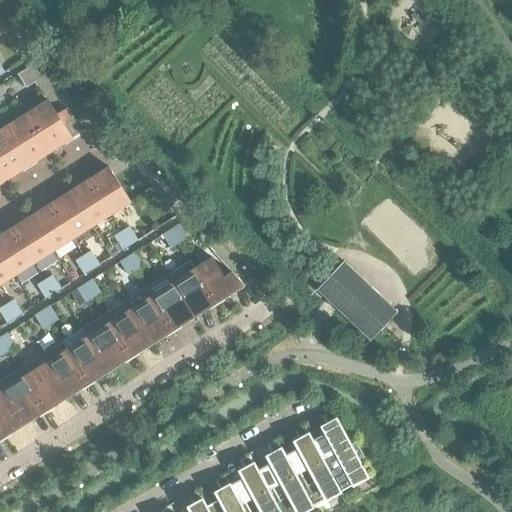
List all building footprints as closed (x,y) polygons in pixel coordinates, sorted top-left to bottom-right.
[(27,114),(51,152),(96,123),(38,61),(18,74),(27,88),(35,82),(47,101),(27,114)] [(27,114),(0,131),(0,165),(9,179),(51,152),(27,114)] [(0,184),(9,179),(0,165),(0,184)] [(110,167),(90,179),(112,214),(131,201),(110,167)] [(112,214),(90,179),(71,192),(92,226),(112,214)] [(71,192),(52,204),(73,238),(92,226),(71,192)] [(52,204),(32,216),(54,250),(73,238),(52,204)] [(54,250),(32,216),(13,228),(35,262),(54,250)] [(187,238),(178,225),(171,230),(179,243),(187,238)] [(130,226),(122,231),(131,245),(139,240),(130,226)] [(13,228),(0,236),(0,250),(15,275),(35,262),(13,228)] [(179,243),(171,230),(163,234),(172,248),(179,243)] [(131,245),(122,231),(115,236),(123,250),(131,245)] [(0,250),(0,284),(15,275),(0,250)] [(91,251),(84,256),(92,269),(100,264),(91,251)] [(144,265),(136,252),(128,257),(137,270),(144,265)] [(92,269),(84,256),(76,260),(85,274),(92,269)] [(137,270),(128,257),(120,261),(129,275),(137,270)] [(246,285),(233,271),(225,276),(213,257),(196,268),(195,269),(217,303),(246,285)] [(195,269),(196,268),(191,260),(169,274),(196,317),(217,303),(195,269)] [(368,339),(369,340),(397,312),(345,265),(319,292),(368,339)] [(196,317),(169,274),(147,287),(175,330),(196,317)] [(53,275),(45,280),(54,293),(62,289),(53,275)] [(102,292),(93,279),(85,284),(94,297),(102,292)] [(54,293),(45,280),(38,285),(46,298),(54,293)] [(94,297),(85,284),(78,288),(86,302),(94,297)] [(147,287),(126,301),(153,343),(175,330),(147,287)] [(14,300),(7,304),(15,318),(23,313),(14,300)] [(126,301),(105,314),(132,357),(153,343),(126,301)] [(15,318),(7,304),(0,308),(0,310),(8,323),(15,318)] [(43,311),(51,324),(59,319),(51,306),(43,311)] [(51,324),(43,311),(35,315),(44,329),(51,324)] [(132,357),(105,314),(84,328),(89,337),(111,370),(132,357)] [(16,346),(8,333),(0,338),(9,351),(16,346)] [(9,351),(0,338),(0,337),(0,354),(1,356),(9,351)] [(111,370),(89,337),(68,350),(89,384),(111,370)] [(68,350),(62,341),(41,355),(68,397),(89,384),(68,350)] [(68,397),(41,355),(20,368),(47,411),(68,397)] [(47,411),(20,368),(0,380),(0,384),(26,424),(47,411)] [(26,424),(0,384),(0,431),(4,438),(26,424)] [(333,410),(332,410),(322,416),(326,423),(324,425),(328,433),(314,440),(341,491),(369,476),(360,459),(363,457),(364,457),(365,456),(356,440),(355,441),(351,443),(333,410)] [(341,491),(314,440),(305,425),(295,430),(299,438),(297,440),(301,448),(286,455),(313,505),(341,491)] [(301,511),(313,505),(286,455),(278,440),(267,445),(272,453),(269,455),(273,463),(259,470),(281,511),(301,511)] [(281,511),(259,470),(250,454),(240,460),(244,468),(242,469),(246,477),(232,485),(246,511),(281,511)] [(246,511),(232,485),(227,476),(216,481),(220,489),(218,491),(222,499),(208,506),(210,511),(246,511)] [(210,511),(208,506),(199,491),(189,496),(193,504),(190,506),(193,511),(210,511)]
